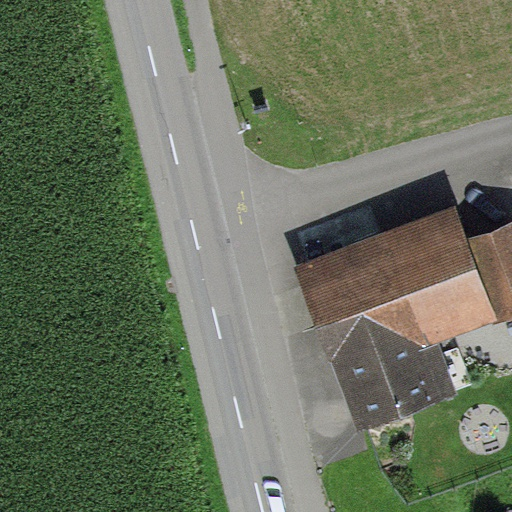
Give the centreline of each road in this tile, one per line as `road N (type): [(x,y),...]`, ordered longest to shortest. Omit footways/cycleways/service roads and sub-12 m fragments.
road 1 (residential): [(195,221),(511,130)]
road 2 (tertiary): [(195,221),(266,511)]
road 3 (tertiary): [(140,0),(195,221)]
